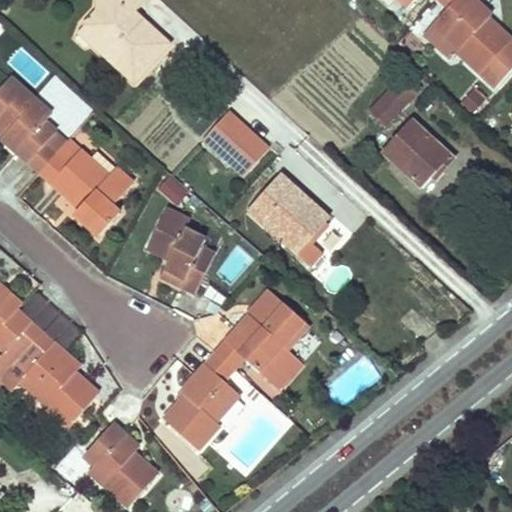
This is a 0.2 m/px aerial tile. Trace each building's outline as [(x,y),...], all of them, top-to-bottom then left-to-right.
[(105,0),(97,10),(86,21),(98,34),(91,40),(132,79),(168,42),(142,17),(136,23),(129,16),(135,10),(143,0),(105,0)] [(96,0),(97,10),(105,0),(96,0)] [(458,44),(454,48),(477,70),(508,37),(485,16),(490,11),(477,0),(439,0),(445,5),(432,19),(458,44)] [(135,10),(129,16),(136,23),(142,17),(135,10)] [(86,21),(78,29),(91,40),(98,34),(86,21)] [(492,84),(511,63),(511,40),(508,37),(477,70),(492,84)] [(36,87),(50,72),(21,46),(8,61),(36,87)] [(9,75),(0,85),(0,117),(9,126),(0,135),(26,158),(38,169),(54,152),(42,141),(53,128),(43,119),(50,111),(9,75)] [(399,76),(368,110),(383,122),(414,90),(409,85),(399,76)] [(414,80),(409,85),(414,90),(420,85),(414,80)] [(469,96),(464,101),(472,109),(477,103),(469,96)] [(229,109),(203,136),(244,174),(269,146),(229,109)] [(0,134),(0,135),(9,126),(0,117),(0,134)] [(412,119),(383,150),(419,183),(430,172),(433,175),(451,156),(412,119)] [(67,137),(54,152),(38,169),(77,206),(73,210),(97,232),(118,210),(111,203),(132,180),(113,164),(107,172),(67,137)] [(278,173),(247,208),(295,250),(306,238),(326,214),(278,173)] [(166,174),(159,186),(168,190),(174,178),(166,174)] [(165,207),(146,244),(168,255),(159,271),(194,289),(213,251),(200,243),(203,235),(185,226),(188,219),(165,207)] [(306,238),(295,250),(307,262),(319,250),(306,238)] [(0,282),(0,345),(14,358),(40,329),(15,306),(20,300),(0,282)] [(265,286),(243,309),(247,312),(252,316),(273,293),(265,286)] [(247,312),(223,338),(242,355),(279,388),(302,361),(286,347),(307,323),(273,293),(252,316),(247,312)] [(26,368),(17,378),(67,422),(98,390),(74,368),(78,363),(40,329),(14,358),(26,368)] [(223,338),(213,350),(232,366),(242,355),(223,338)] [(213,350),(204,360),(222,377),(232,366),(213,350)] [(184,392),(163,415),(197,446),(219,422),(215,418),(238,392),(222,377),(204,360),(179,388),(184,392)] [(110,420),(81,452),(92,462),(87,468),(127,504),(157,470),(133,449),(138,443),(110,420)]
